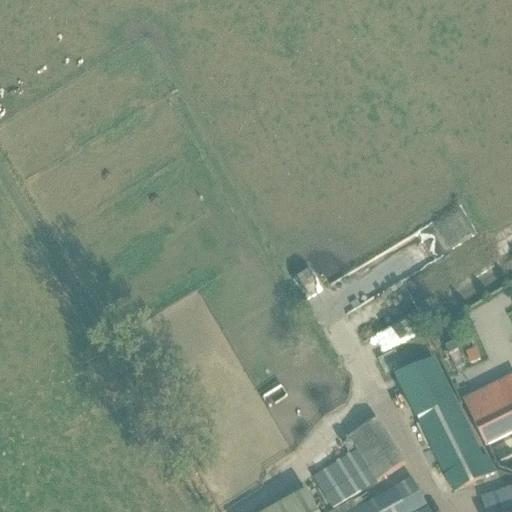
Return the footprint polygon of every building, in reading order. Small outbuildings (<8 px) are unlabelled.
[(475,211),(429,235),(445,265),(492,241),(475,211)] [(432,301),(459,285),(452,273),(425,290),(432,301)] [(427,323),(382,338),(389,361),(434,345),(427,323)] [(495,353),(482,355),(484,369),(497,367),(495,353)] [(431,357),(387,378),(410,426),(415,424),(450,497),(494,476),(486,459),(482,461),(431,357)] [(511,439),(511,380),(463,402),(486,451),(511,439)] [(280,403),(292,416),(309,401),(297,388),(280,403)] [(280,389),(261,401),(267,410),(285,398),(280,389)] [(353,455),(310,480),(328,511),(403,468),(375,421),(344,439),(353,455)] [(273,511),(426,511),(409,480),(349,511),(314,511),(305,495),(273,511)] [(511,511),(511,489),(481,500),(484,511),(511,511)]
